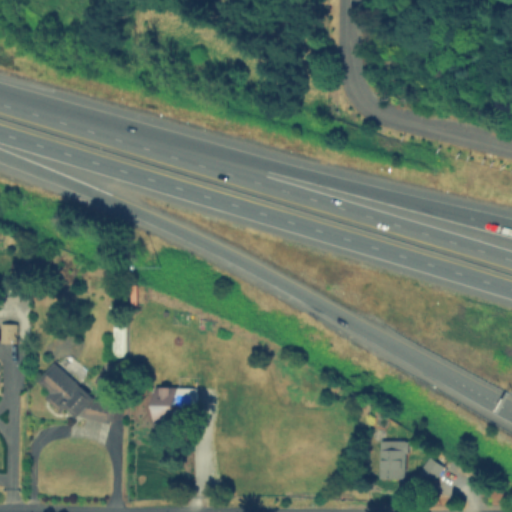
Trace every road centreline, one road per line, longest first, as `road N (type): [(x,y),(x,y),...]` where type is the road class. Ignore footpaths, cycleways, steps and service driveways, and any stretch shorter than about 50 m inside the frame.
road 1 (motorway): [(0,132),(451,269)]
road 2 (motorway): [(104,197),(229,253),(451,377)]
road 3 (motorway): [(259,182),(0,102)]
road 4 (motorway): [(511,259),(259,182)]
road 5 (residential): [(347,0),(348,68),(367,104),(511,146)]
road 6 (motorway): [(511,232),(259,182)]
road 7 (residential): [(0,509),(134,511)]
